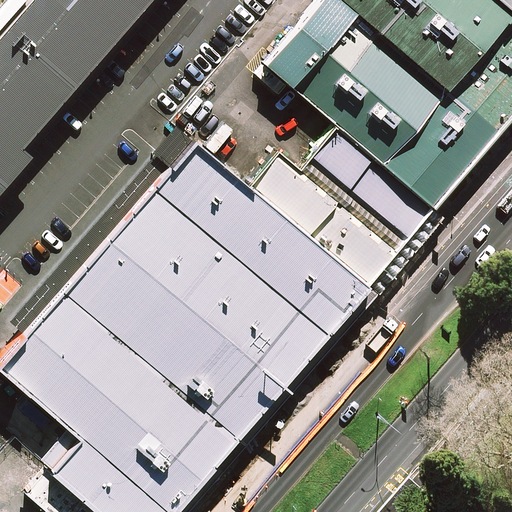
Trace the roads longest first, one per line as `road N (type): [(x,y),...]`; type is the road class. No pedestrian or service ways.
road 1 (secondary): [(239,511),(511,215)]
road 2 (secondary): [(511,322),(347,511)]
